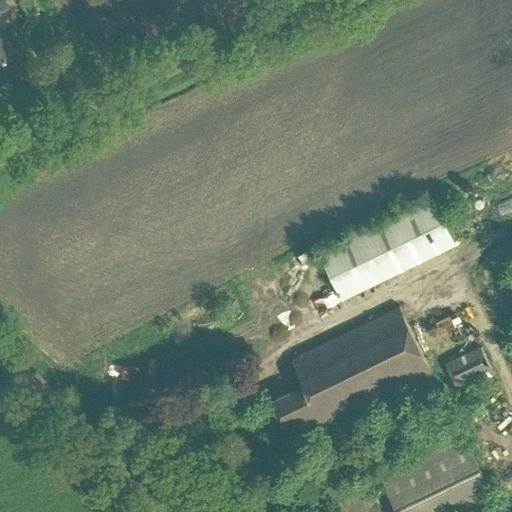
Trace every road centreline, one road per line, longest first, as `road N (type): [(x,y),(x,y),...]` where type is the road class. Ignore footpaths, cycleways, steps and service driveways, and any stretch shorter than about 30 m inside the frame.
road 1 (tertiary): [(0,145),(306,0)]
road 2 (tertiary): [(169,511),(0,353)]
